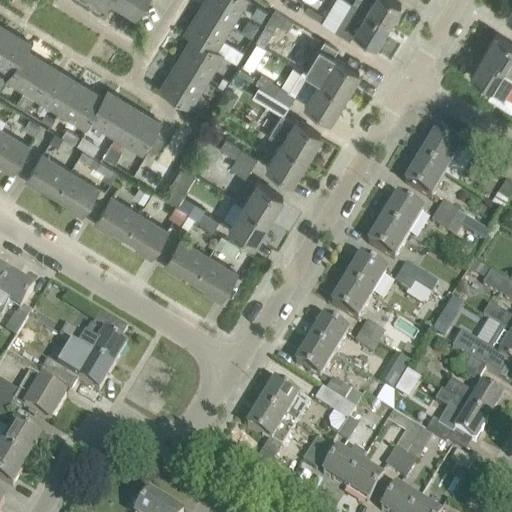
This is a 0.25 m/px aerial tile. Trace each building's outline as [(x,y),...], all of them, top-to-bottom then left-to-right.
[(91,0),(106,9),(110,2),(110,0),(91,0)] [(110,0),(110,2),(121,9),(121,8),(136,17),(146,0),(110,0)] [(204,0),(201,6),(232,25),(246,0),(204,0)] [(353,0),(352,2),(389,24),(402,4),(395,0),(373,0),(373,1),(370,0),(353,0)] [(389,24),(352,2),(336,30),(350,39),(354,32),(376,45),(389,24)] [(192,37),(216,51),(222,55),(236,63),(242,53),(222,41),(232,25),(201,6),(185,32),(192,37)] [(249,20),(242,31),(246,33),(253,37),(259,28),(259,26),(249,20)] [(6,80),(7,81),(27,50),(31,43),(5,27),(0,34),(0,67),(10,73),(8,77),(6,80)] [(511,72),(511,43),(496,34),(483,54),(511,72)] [(222,55),(216,51),(192,37),(176,62),(206,81),(222,55)] [(25,111),(33,97),(52,65),(27,50),(7,81),(24,91),(15,106),(25,111)] [(511,81),(511,72),(483,54),(470,75),(503,96),(511,81)] [(334,56),(319,80),(345,96),(360,72),(334,56)] [(176,62),(160,88),(191,107),(206,81),(176,62)] [(78,81),(52,65),(33,97),(59,113),(78,81)] [(221,76),(215,86),(222,90),(228,81),(221,76)] [(255,85),(258,86),(284,102),(289,105),(295,97),(260,76),(255,85)] [(331,119),(345,96),(319,80),(305,103),(331,119)] [(84,128),(88,122),(104,96),(78,81),(59,113),(84,128)] [(278,111),(284,102),(258,86),(252,96),(278,111)] [(108,90),(104,96),(88,122),(114,138),(134,106),(108,90)] [(9,92),(5,99),(13,104),(17,98),(9,92)] [(204,105),(199,112),(206,116),(211,110),(204,105)] [(161,122),(134,106),(114,138),(116,139),(104,158),(116,166),(124,153),(120,151),(124,144),(141,154),(161,122)] [(281,142),(307,158),(322,134),(295,118),(294,120),(282,113),(269,135),(281,142)] [(30,122),(25,130),(35,136),(40,128),(30,122)] [(29,146),(1,129),(0,130),(0,165),(13,173),(29,146)] [(84,134),(77,146),(95,157),(102,145),(84,134)] [(69,144),(54,135),(47,146),(62,155),(69,144)] [(446,176),(460,152),(434,136),(419,160),(446,176)] [(221,148),(237,158),(254,168),(259,160),(226,139),(221,148)] [(293,182),(307,158),(281,142),(267,165),(293,182)] [(84,152),(80,159),(114,180),(118,173),(84,152)] [(43,187),(56,195),(71,171),(42,154),(26,181),(41,190),(43,187)] [(247,180),(254,168),(237,158),(230,169),(247,180)] [(446,176),(419,160),(405,184),(438,204),(445,193),(438,189),(446,176)] [(132,165),(128,173),(134,177),(139,169),(132,165)] [(167,193),(182,201),(196,175),(182,167),(167,193)] [(99,188),(71,171),(56,195),(69,203),(67,206),(82,215),(99,188)] [(243,204),(269,220),(284,197),(257,181),(243,204)] [(492,205),(503,211),(511,196),(511,184),(507,181),(492,205)] [(139,188),(131,200),(143,208),(151,196),(139,188)] [(112,229),(125,237),(140,213),(121,202),(125,196),(116,190),(95,223),(110,232),(112,229)] [(397,197),(382,221),(409,237),(424,213),(397,197)] [(436,212),(461,227),(485,241),(490,232),(442,202),(436,212)] [(255,244),(269,220),(243,204),(228,228),(255,244)] [(194,206),(189,214),(216,231),(221,223),(194,206)] [(176,207),(169,218),(181,224),(187,213),(176,207)] [(455,236),(461,227),(436,212),(430,221),(455,236)] [(168,230),(140,213),(125,237),(138,246),(136,249),(151,258),(168,230)] [(409,237),(382,221),(368,244),(395,261),(409,237)] [(215,245),(234,257),(241,246),(222,234),(215,245)] [(181,272),(194,280),(209,256),(181,239),(165,266),(180,275),(181,272)] [(470,245),(463,256),(472,261),(479,251),(470,245)] [(237,273),(209,256),(194,280),(208,288),(206,291),(221,300),(237,273)] [(360,258),(346,281),(373,298),(387,274),(360,258)] [(399,272),(432,292),(448,302),(457,287),(446,280),(443,286),(405,263),(399,272)] [(511,303),(511,284),(509,283),(477,263),(473,270),(485,278),(480,285),(511,304),(511,303)] [(0,292),(10,275),(0,269),(0,292)] [(424,306),(432,292),(399,272),(393,282),(407,291),(405,295),(424,306)] [(0,292),(0,319),(10,304),(21,310),(33,290),(33,289),(35,286),(24,280),(23,283),(10,275),(0,292)] [(373,298),(346,281),(331,305),(358,321),(373,298)] [(482,316),(511,333),(511,319),(489,306),(482,316)] [(126,346),(125,345),(119,342),(128,328),(101,312),(92,326),(91,326),(85,336),(67,325),(59,337),(83,351),(112,370),(126,346)] [(499,357),(511,365),(511,333),(482,316),(476,326),(506,345),(499,357)] [(323,318),(309,341),(334,356),(347,333),(323,318)] [(450,326),(440,320),(433,330),(444,336),(450,326)] [(368,323),(362,333),(391,351),(397,341),(368,323)] [(385,360),(391,351),(362,333),(356,343),(385,360)] [(320,378),(334,356),(309,341),(296,363),(320,378)] [(41,373),(71,391),(78,380),(99,392),(112,370),(83,351),(69,374),(48,362),(41,373)] [(476,384),(486,368),(464,354),(454,370),(476,384)] [(13,401),(51,424),(66,398),(29,375),(19,391),(0,379),(0,404),(8,409),(13,401)] [(443,392),(468,407),(489,420),(503,398),(482,385),(475,395),(450,380),(443,392)] [(332,382),(326,392),(343,402),(349,392),(332,382)] [(454,430),(475,443),(489,420),(468,407),(443,392),(428,382),(422,392),(434,400),(439,404),(434,411),(449,420),(460,421),(454,430)] [(309,404),(274,383),(261,405),(295,426),(309,404)] [(343,402),(326,392),(322,389),(315,401),(347,422),(355,409),(343,402)] [(374,400),(369,397),(364,394),(361,399),(355,409),(364,415),(374,400)] [(0,404),(0,416),(3,418),(8,409),(0,404)] [(282,449),(295,426),(261,405),(247,427),(282,449)] [(355,409),(347,422),(337,438),(348,445),(365,418),(363,417),(364,415),(355,409)] [(385,466),(396,473),(422,430),(393,412),(387,421),(406,433),(385,466)] [(0,447),(27,463),(41,439),(15,423),(0,447)] [(424,431),(422,430),(396,473),(407,479),(433,436),(424,431)] [(303,462),(316,470),(330,448),(317,440),(303,462)] [(0,479),(13,487),(27,463),(0,447),(0,479)] [(323,475),(345,489),(360,465),(338,451),(323,475)] [(468,472),(474,462),(457,452),(451,462),(468,472)] [(360,465),(345,489),(368,503),(383,479),(360,465)] [(381,511),(382,511),(411,511),(419,501),(396,487),(381,511)] [(179,511),(176,510),(178,506),(167,499),(165,503),(149,493),(137,511),(179,511)] [(436,511),(419,501),(411,511),(436,511)]
